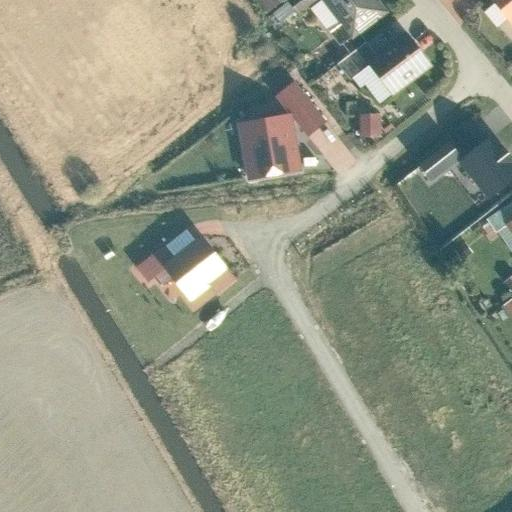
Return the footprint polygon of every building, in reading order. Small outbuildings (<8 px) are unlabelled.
[(316,2),(314,0),(291,0),(285,5),(294,18),(316,2)] [(383,16),(372,0),(318,0),(336,25),(325,33),(335,48),(341,44),(357,33),(383,16)] [(511,0),(491,0),(511,25),(511,0)] [(434,65),(410,32),(375,57),(363,65),(388,99),(434,65)] [(348,54),(364,42),(357,33),(341,44),(348,54)] [(363,65),(375,57),(364,42),(348,54),(334,65),(345,80),(363,65)] [(311,136),(328,125),(298,80),(281,91),(311,136)] [(379,114),(361,115),(361,136),(379,136),(379,114)] [(290,115),(241,125),(247,156),(261,153),(263,159),(297,153),(290,115)] [(446,132),(414,162),(429,178),(461,149),(446,132)] [(482,204),(511,181),(511,169),(488,138),(452,164),(482,204)] [(511,217),(511,209),(508,204),(485,220),(492,231),(503,223),(511,217)] [(511,217),(503,223),(511,236),(511,217)] [(234,280),(204,240),(167,267),(189,296),(208,281),(217,293),(234,280)]
